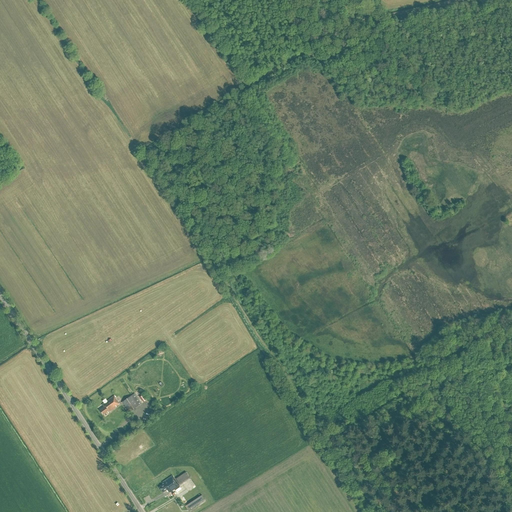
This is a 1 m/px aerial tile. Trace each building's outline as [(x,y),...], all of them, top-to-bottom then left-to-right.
[(108,412),(109,413),(116,407),(116,406),(120,404),(114,396),(102,404),(104,407),(100,410),(103,415),(108,412)] [(138,407),(132,396),(123,402),(130,412),(138,407)] [(190,477),(186,472),(176,479),(180,484),(190,477)] [(179,486),(172,476),(163,483),(164,484),(159,487),(163,492),(167,489),(170,492),(179,486)] [(205,499),(202,495),(185,506),(188,511),(205,499)]
